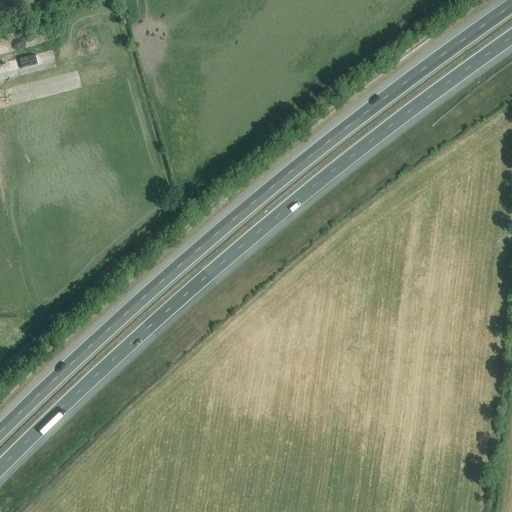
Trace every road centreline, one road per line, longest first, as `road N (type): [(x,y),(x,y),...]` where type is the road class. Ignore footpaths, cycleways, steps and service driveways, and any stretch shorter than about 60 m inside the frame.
road 1 (motorway): [(0,468),(222,261),(511,36)]
road 2 (motorway): [(511,5),(205,243),(0,432)]
